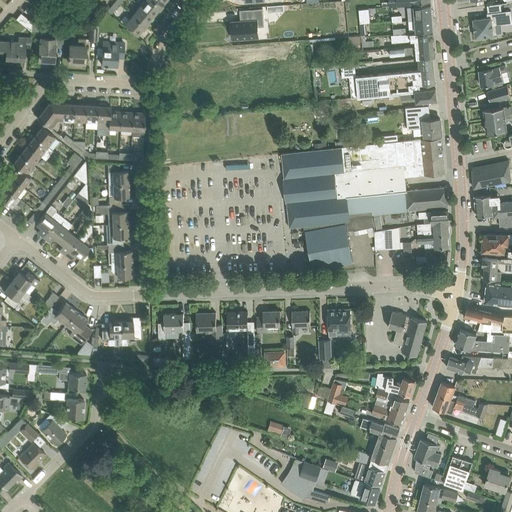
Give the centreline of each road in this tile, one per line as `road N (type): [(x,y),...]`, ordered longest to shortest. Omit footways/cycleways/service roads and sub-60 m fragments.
road 1 (residential): [(455,296),(402,285),(144,295)]
road 2 (residential): [(56,80),(144,84),(191,0)]
road 3 (residential): [(144,295),(89,294),(16,238)]
road 4 (tertiary): [(455,296),(458,164)]
road 5 (residential): [(144,295),(138,166)]
road 6 (tertiary): [(416,415),(455,296)]
